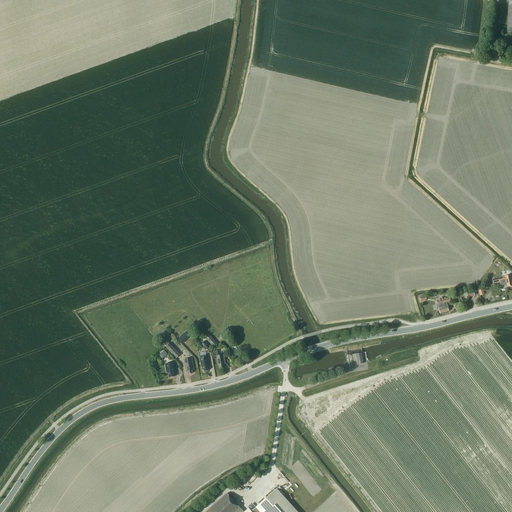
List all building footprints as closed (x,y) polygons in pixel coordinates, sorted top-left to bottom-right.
[(507,284),(508,287),(511,285),(511,281),(511,280),(511,275),(511,274),(504,276),(492,279),(493,283),(500,282),(501,284),(502,285),(507,284)] [(436,300),(437,304),(436,305),(438,309),(439,309),(440,313),(449,311),(447,303),(450,302),(449,298),(445,299),(445,298),(436,300)] [(190,337),(185,332),(178,339),(183,343),(190,337)] [(218,343),(210,334),(205,338),(213,347),(218,343)] [(207,349),(209,351),(212,348),(206,340),(201,345),(205,350),(207,349)] [(166,347),(176,358),(180,354),(170,343),(166,347)] [(168,354),(164,349),(160,353),(159,352),(156,354),(158,357),(160,356),(162,359),(168,354)] [(219,364),(220,369),(226,368),(225,364),(226,364),(224,354),(218,355),(218,350),(213,351),(214,357),(217,357),(218,363),(219,364)] [(210,367),(208,356),(207,355),(199,356),(201,366),(202,366),(202,369),(203,369),(204,371),(205,371),(206,371),(207,371),(207,370),(209,370),(208,367),(210,367)] [(194,370),(192,358),(184,359),(185,369),(186,369),(187,372),(188,372),(188,374),(189,374),(190,374),(191,374),(191,373),(193,373),(192,370),(194,370)] [(170,378),(175,377),(175,374),(176,374),(174,363),(166,364),(167,373),(169,373),(170,378)] [(261,511),(298,511),(277,488),(257,507),(261,511)] [(261,511),(257,507),(252,511),(249,508),(244,511),(227,493),(206,511),(261,511)]
